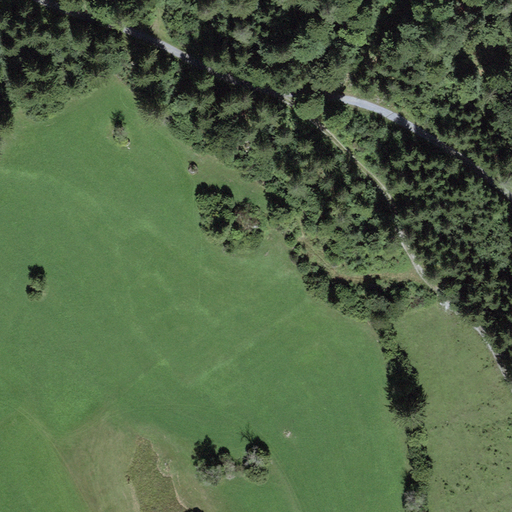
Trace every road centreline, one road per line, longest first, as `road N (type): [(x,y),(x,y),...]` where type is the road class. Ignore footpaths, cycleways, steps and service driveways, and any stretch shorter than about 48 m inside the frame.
road 1 (track): [(511,200),(456,150),(342,99),(221,77),(41,0)]
road 2 (track): [(273,91),(328,132),(388,194),(410,257),(476,325),(511,390)]
